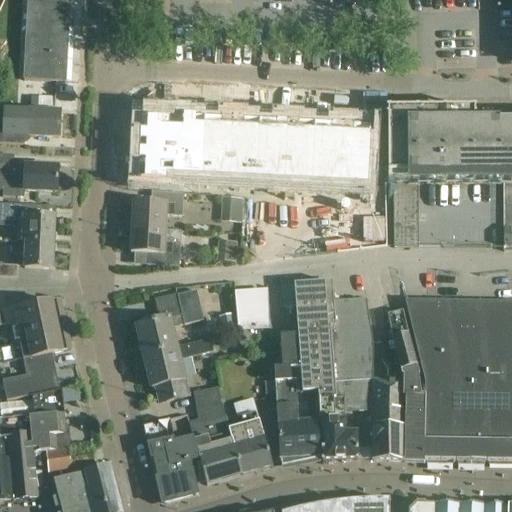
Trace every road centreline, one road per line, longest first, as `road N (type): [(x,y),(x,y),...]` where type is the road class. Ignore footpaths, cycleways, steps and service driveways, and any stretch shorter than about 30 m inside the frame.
road 1 (residential): [(511,262),(375,259),(89,286)]
road 2 (residential): [(511,90),(106,71)]
road 3 (residential): [(138,511),(89,286)]
road 4 (residential): [(89,286),(106,71)]
